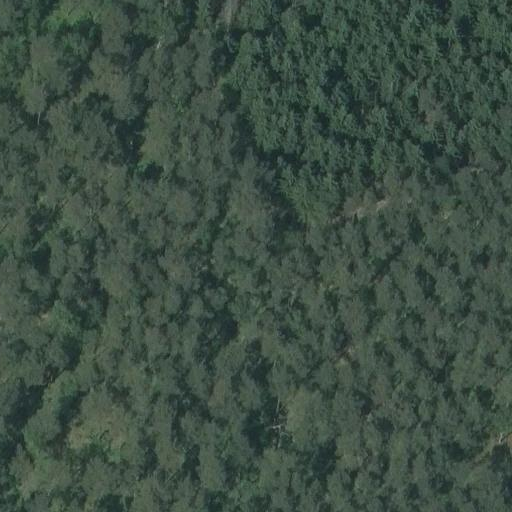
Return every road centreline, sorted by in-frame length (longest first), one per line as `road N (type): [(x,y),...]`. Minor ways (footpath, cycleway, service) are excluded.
road 1 (track): [(0,325),(511,147)]
road 2 (track): [(34,511),(0,392)]
